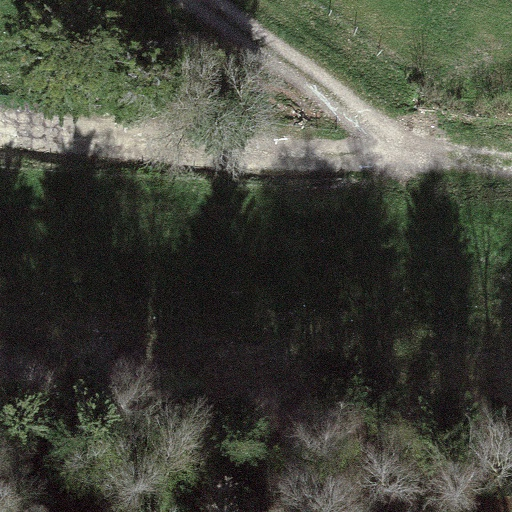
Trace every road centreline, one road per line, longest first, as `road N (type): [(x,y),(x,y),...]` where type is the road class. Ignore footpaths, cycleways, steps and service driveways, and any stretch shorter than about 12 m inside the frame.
road 1 (track): [(0,122),(416,158)]
road 2 (track): [(202,0),(416,158)]
